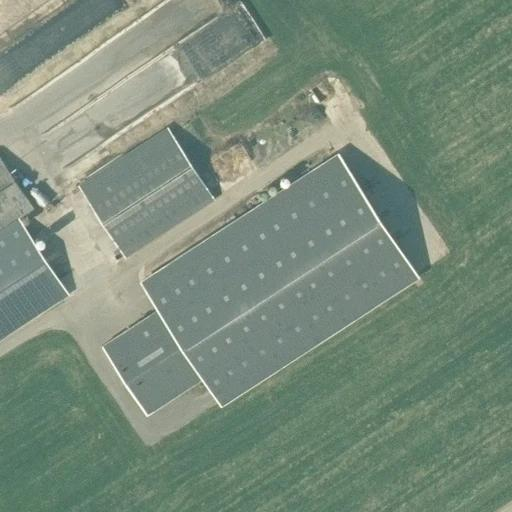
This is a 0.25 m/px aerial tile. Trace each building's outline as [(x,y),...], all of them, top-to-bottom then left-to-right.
[(94,22),(127,5),(124,0),(97,0),(86,6),(94,22)] [(205,79),(269,34),(244,0),(173,0),(123,35),(139,58),(153,48),(161,60),(161,59),(169,70),(176,64),(167,50),(188,36),(203,58),(194,64),(205,79)] [(91,73),(48,75),(50,116),(83,115),(82,100),(96,99),(95,91),(105,90),(104,66),(90,66),(91,73)] [(330,77),(314,85),(321,98),(336,90),(330,77)] [(215,200),(167,127),(78,185),(126,258),(215,200)] [(420,277),(339,151),(139,280),(158,308),(101,345),(147,414),(203,378),(221,405),(420,277)] [(34,208),(0,156),(0,341),(70,296),(19,218),(34,208)]
